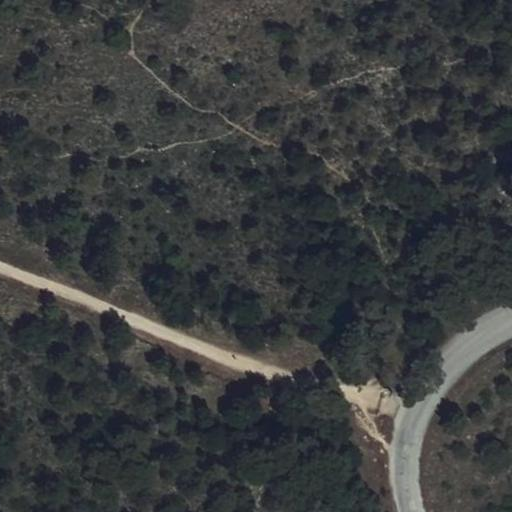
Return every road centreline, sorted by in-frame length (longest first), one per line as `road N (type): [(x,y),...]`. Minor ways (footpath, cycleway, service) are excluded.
road 1 (track): [(408,415),(261,374),(0,270)]
road 2 (unclassified): [(407,511),(398,461),(408,415),(430,387),(511,323)]
